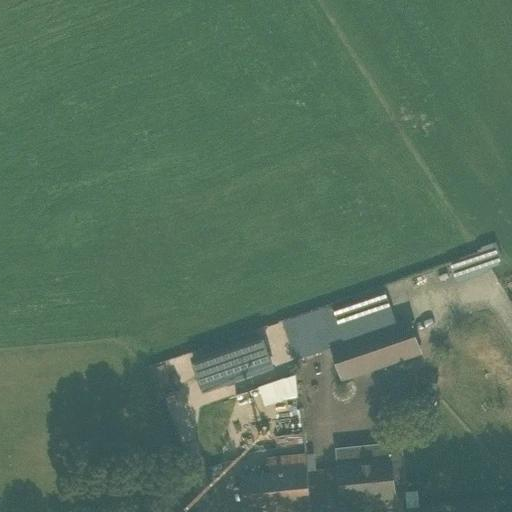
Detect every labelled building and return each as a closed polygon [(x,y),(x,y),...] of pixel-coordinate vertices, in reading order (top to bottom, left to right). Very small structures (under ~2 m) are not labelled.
[(412,317),(397,322),(331,344),(343,381),(424,354),(412,317)] [(272,367),(261,337),(194,360),(205,390),(272,367)] [(339,458),(339,467),(343,500),(396,495),(393,459),(380,460),(380,454),(339,458)] [(243,476),(246,510),(313,503),(308,456),(268,461),(269,473),(243,476)] [(149,488),(117,490),(118,503),(150,500),(149,488)]
